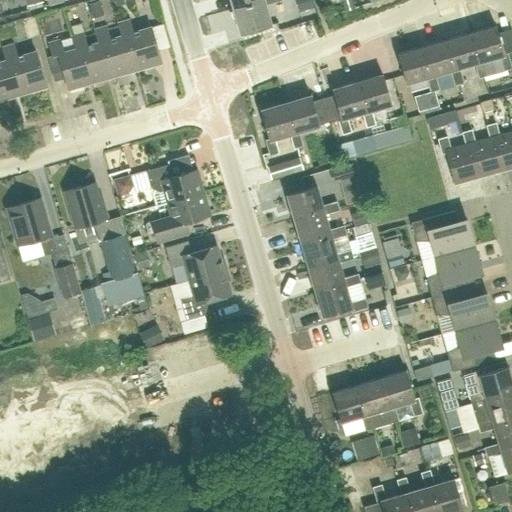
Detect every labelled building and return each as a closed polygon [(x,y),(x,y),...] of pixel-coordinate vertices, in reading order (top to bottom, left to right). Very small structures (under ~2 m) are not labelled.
[(155,0),(141,0),(144,9),(157,6),(155,0)] [(230,0),(233,9),(262,0),(230,0)] [(262,0),(233,9),(240,34),(271,25),(265,5),(282,0),(262,0)] [(311,0),(294,0),(298,11),(313,7),(311,0)] [(350,0),(340,0),(343,10),(353,8),(350,0)] [(99,2),(89,5),(93,16),(102,14),(99,2)] [(127,33),(138,70),(162,63),(158,51),(151,26),(133,32),(129,20),(117,23),(120,35),(127,33)] [(81,23),(71,26),(73,36),(83,33),(81,23)] [(127,33),(120,35),(109,38),(106,26),(94,30),(97,42),(104,40),(115,76),(138,70),(127,33)] [(502,72),(511,69),(506,54),(503,55),(497,35),(495,26),(470,33),(478,63),(482,62),(498,57),(502,72)] [(511,31),(497,35),(503,55),(506,54),(511,69),(511,68),(511,31)] [(104,40),(97,42),(87,45),(83,33),(73,36),(70,37),(74,48),(81,46),(91,83),(115,76),(104,40)] [(478,63),(470,33),(446,40),(454,70),(458,69),(473,64),(477,79),(487,76),(482,62),(478,63)] [(64,77),(67,90),(91,83),(81,46),(74,48),(64,51),(60,39),(47,43),(51,56),(47,57),(54,80),(64,77)] [(430,77),(434,75),(449,71),(453,85),(462,83),(458,69),(454,70),(446,40),(422,47),(430,77)] [(14,44),(1,48),(4,60),(11,58),(22,94),(46,87),(35,51),(17,56),(14,44)] [(434,75),(430,77),(422,47),(396,54),(405,84),(425,78),(429,93),(414,97),(418,112),(438,106),(434,91),(438,90),(434,75)] [(11,58),(4,60),(0,61),(0,100),(22,94),(11,58)] [(391,105),(382,75),(357,82),(366,112),(361,114),(365,128),(375,125),(370,111),(391,105)] [(357,82),(332,90),(334,95),(323,99),(330,123),(337,120),(342,135),(350,133),(346,118),(361,114),(366,112),(357,82)] [(312,102),(310,96),(285,103),(294,133),(289,134),(293,149),(302,146),(298,132),(330,123),(323,99),(312,102)] [(278,153),(274,139),(289,134),(294,133),(285,103),(260,110),(268,139),(264,140),(269,156),(278,153)] [(429,128),(443,124),(440,114),(426,118),(429,128)] [(492,136),(502,170),(511,166),(511,130),(497,134),(494,123),(484,126),(487,137),(492,136)] [(460,132),(463,144),(468,142),(478,176),(502,170),(492,136),(487,137),(473,141),(469,130),(460,132)] [(444,153),(452,183),(478,176),(468,142),(463,144),(448,148),(445,137),(436,139),(440,154),(444,153)] [(273,179),(305,169),(301,156),(269,166),(273,179)] [(330,170),(333,182),(354,177),(350,164),(330,170)] [(150,188),(154,189),(158,191),(163,190),(166,203),(204,192),(197,169),(172,177),(169,165),(146,171),(150,188)] [(131,185),(126,194),(150,188),(146,171),(129,176),(131,185)] [(129,176),(113,180),(118,196),(126,194),(131,185),(129,176)] [(107,219),(101,195),(99,196),(95,182),(64,191),(74,228),(107,219)] [(316,186),(286,194),(294,219),(323,210),(324,214),(339,210),(336,201),(322,206),(316,186)] [(154,189),(152,193),(156,206),(166,203),(163,190),(158,191),(154,189)] [(358,190),(342,194),(345,204),(361,200),(358,190)] [(184,222),(210,215),(204,192),(166,203),(170,216),(151,222),(157,243),(188,234),(184,222)] [(55,252),(50,235),(51,235),(40,198),(6,208),(16,245),(39,239),(43,255),(55,252)] [(329,230),(324,214),(323,210),(294,219),(301,243),(330,234),(332,239),(346,235),(344,225),(329,230)] [(362,210),(353,213),(357,226),(366,223),(362,210)] [(415,241),(430,241),(434,256),(473,245),(466,221),(457,223),(454,210),(410,223),(415,241)] [(107,219),(74,228),(78,242),(86,240),(88,245),(100,242),(113,238),(107,219)] [(369,223),(352,228),(359,252),(376,247),(369,223)] [(353,258),(351,250),(336,254),(332,239),(330,234),(301,243),(308,267),(337,258),(338,263),(353,258)] [(134,273),(123,235),(113,238),(100,242),(109,272),(102,274),(105,282),(134,273)] [(171,269),(185,265),(189,280),(226,269),(223,259),(220,259),(216,245),(191,252),(188,241),(165,247),(171,269)] [(438,272),(426,279),(431,297),(474,285),(471,272),(480,270),(473,245),(434,256),(438,272)] [(376,248),(363,252),(367,267),(380,263),(376,248)] [(144,253),(135,255),(139,270),(149,267),(144,253)] [(399,253),(384,257),(388,269),(402,265),(399,253)] [(0,281),(10,279),(2,254),(0,254),(0,281)] [(343,278),(338,263),(337,258),(308,267),(315,291),(344,282),(345,287),(360,283),(357,274),(343,278)] [(424,260),(408,265),(412,278),(427,273),(424,260)] [(63,296),(79,292),(71,264),(55,269),(63,296)] [(406,267),(394,270),(398,281),(403,279),(408,273),(406,267)] [(226,281),(229,280),(226,269),(189,280),(193,295),(180,299),(186,320),(204,315),(209,314),(205,302),(230,295),(226,281)] [(371,288),(387,284),(383,272),(368,276),(371,288)] [(350,302),(345,287),(344,282),(315,291),(322,315),(350,307),(351,311),(367,307),(365,298),(350,302)] [(431,297),(435,315),(450,314),(455,330),(493,319),(486,295),(478,297),(474,285),(431,297)] [(89,323),(104,319),(95,286),(80,290),(89,323)] [(22,295),(29,318),(59,309),(56,298),(42,301),(42,300),(29,293),(22,295)] [(408,308),(396,311),(399,322),(411,318),(408,308)] [(46,314),(27,319),(33,341),(52,336),(46,314)] [(186,320),(181,322),(184,333),(207,327),(204,315),(186,320)] [(455,330),(459,345),(446,353),(451,371),(495,359),(491,346),(500,344),(493,319),(455,330)] [(144,347),(162,339),(156,325),(138,333),(144,347)] [(477,368),(478,370),(479,370),(480,374),(507,366),(505,360),(477,368)] [(415,369),(418,380),(434,375),(431,365),(415,369)] [(484,395),(485,399),(511,390),(511,381),(507,366),(480,374),(479,370),(478,370),(462,375),(465,384),(469,399),(484,395)] [(414,398),(406,370),(380,377),(390,407),(394,406),(399,420),(423,413),(418,397),(414,398)] [(365,415),(370,413),(385,409),(389,423),(399,420),(394,406),(390,407),(380,377),(356,385),(365,415)] [(436,381),(442,401),(456,397),(450,377),(436,381)] [(365,430),(374,428),(370,413),(365,415),(356,385),(332,392),(341,422),(361,416),(365,430)] [(511,390),(485,399),(484,395),(469,399),(477,423),(491,419),(492,424),(511,418),(511,390)] [(455,409),(445,412),(450,429),(460,425),(455,409)] [(491,419),(477,423),(479,432),(493,428),(498,443),(499,448),(511,444),(511,418),(492,424),(491,419)] [(414,430),(400,435),(404,446),(417,442),(414,430)] [(466,434),(455,437),(459,448),(469,445),(466,434)] [(374,439),(353,445),(357,459),(378,453),(374,439)] [(435,442),(421,446),(425,459),(439,455),(435,442)] [(498,443),(484,448),(486,457),(500,453),(506,472),(511,470),(511,444),(499,448),(498,443)] [(392,445),(380,449),(382,455),(394,451),(392,445)] [(406,453),(394,457),(397,466),(409,463),(406,453)] [(481,454),(473,456),(475,465),(483,463),(481,454)] [(393,459),(385,461),(387,469),(395,467),(393,459)] [(357,483),(381,475),(377,461),(352,469),(357,483)] [(436,511),(451,511),(462,509),(453,478),(434,484),(430,470),(421,472),(425,487),(429,486),(436,511)] [(436,511),(429,486),(425,487),(410,491),(406,477),(396,480),(401,494),(405,493),(410,511),(436,511)] [(493,505),(508,500),(503,483),(488,487),(493,505)] [(364,511),(410,511),(405,493),(401,494),(386,499),(382,484),(372,487),(377,503),(363,507),(364,511)]
